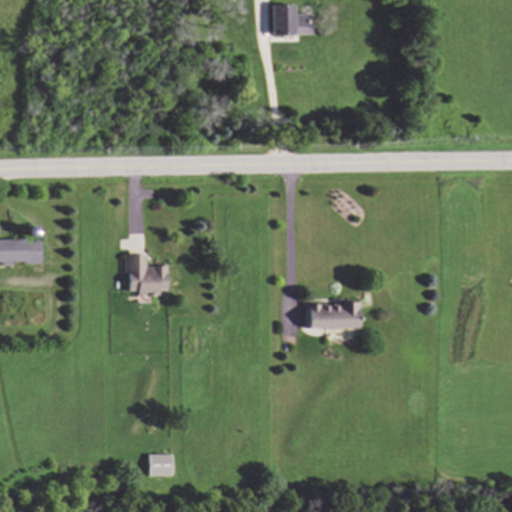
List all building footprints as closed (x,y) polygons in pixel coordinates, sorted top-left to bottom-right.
[(268,7),(268,36),(308,36),(308,16),(291,16),(291,7),(268,7)] [(0,241),(0,265),(37,266),(37,242),(0,241)] [(122,258),(123,296),(162,295),(162,269),(141,269),(141,258),(122,258)] [(354,305),(302,305),(302,330),(354,330),(354,305)] [(145,454),(145,476),(168,476),(168,454),(145,454)]
